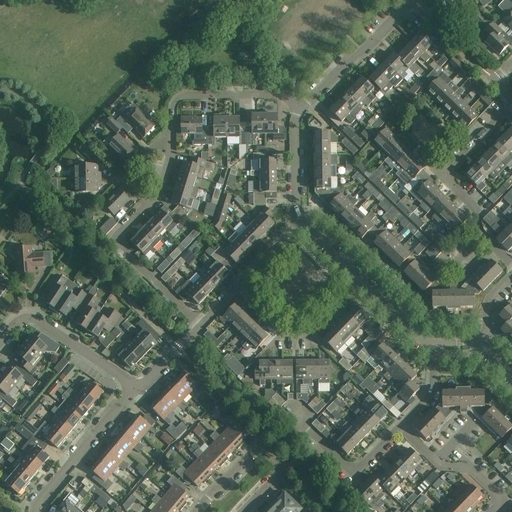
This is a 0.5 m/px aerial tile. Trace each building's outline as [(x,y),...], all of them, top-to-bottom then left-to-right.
[(511,1),(510,0),(505,0),(498,7),(508,17),(503,22),(511,30),(511,1)] [(489,27),(493,23),(478,8),(477,9),(473,5),(464,13),(471,20),(473,18),(486,31),(489,27)] [(495,32),(485,42),(499,55),(509,45),(498,36),(503,31),(493,23),(489,27),(495,32)] [(411,40),(412,41),(424,53),(432,44),(436,48),(441,44),(431,34),(426,38),(421,33),(419,31),(411,40)] [(416,61),(420,57),(426,63),(430,58),(424,53),(412,41),(404,49),(416,61)] [(404,49),(397,57),(408,69),(415,75),(419,71),(413,65),(416,61),(404,49)] [(385,62),(402,79),(406,75),(404,73),(408,69),(397,57),(393,54),(385,62)] [(441,68),(448,61),(443,56),(436,63),(441,68)] [(385,62),(377,71),(393,86),(394,88),(402,79),(385,62)] [(430,74),(434,78),(442,70),(438,66),(430,74)] [(380,90),(385,86),(389,90),(393,86),(377,71),(369,79),(380,90)] [(451,82),(443,74),(426,91),(434,99),(447,86),(451,82)] [(360,76),(352,85),(371,103),(375,99),(369,93),(373,89),(360,76)] [(140,82),(142,87),(149,84),(148,79),(140,82)] [(163,98),(174,97),(172,85),(162,87),(163,98)] [(344,93),(361,109),(365,105),(367,107),(371,103),(352,85),(344,93)] [(454,94),(447,86),(434,99),(442,106),(454,94)] [(336,101),(337,103),(354,118),(362,110),(361,109),(344,93),(336,101)] [(454,94),(442,106),(450,114),(462,101),(454,94)] [(480,98),(489,107),(493,103),(484,94),(480,98)] [(470,109),(462,101),(450,114),(458,121),(470,109)] [(341,122),(345,118),(351,124),(355,120),(354,118),(337,103),(329,111),(341,122)] [(137,109),(126,121),(118,114),(114,119),(117,122),(116,122),(122,129),(128,134),(133,128),(143,138),(155,126),(137,109)] [(466,129),(478,116),(470,109),(458,121),(466,129)] [(252,115),(252,128),(252,131),(245,131),(245,146),(253,146),(253,141),(255,141),(257,137),(257,135),(264,135),(264,115),(264,112),(252,112),(252,115)] [(214,132),(207,132),(208,145),(214,145),(214,138),(227,138),(227,119),(227,113),(226,113),(226,114),(220,114),(220,115),(214,115),(214,132)] [(277,115),(264,115),(264,135),(273,134),(273,141),(284,141),(284,132),(277,132),(277,115)] [(373,120),(372,121),(380,128),(384,124),(379,120),(379,121),(373,115),(371,118),(373,120)] [(122,129),(116,122),(111,117),(105,123),(117,134),(122,129)] [(182,134),(192,134),(192,140),(190,142),(190,145),(208,145),(207,132),(202,132),(201,119),(190,119),(190,118),(181,118),(182,134)] [(239,118),(227,119),(227,138),(239,138),(239,146),(245,146),(245,131),(239,131),(239,118)] [(380,128),(372,121),(369,124),(372,127),(377,132),(380,128)] [(382,149),(394,137),(386,129),(374,141),(382,149)] [(313,144),(330,144),(329,132),(313,132),(313,144)] [(497,142),(509,154),(511,156),(511,141),(505,134),(497,142)] [(108,146),(124,161),(134,151),(118,135),(108,146)] [(355,136),(351,140),(360,149),(364,144),(355,136)] [(382,149),(389,156),(402,144),(394,137),(382,149)] [(340,143),(349,152),(353,147),(345,139),(340,143)] [(511,156),(509,154),(497,142),(489,150),(501,162),(505,165),(511,157),(511,156)] [(94,155),(84,145),(83,144),(79,150),(89,160),(94,155)] [(330,144),(313,144),(314,155),(330,155),(330,144)] [(390,164),(393,168),(409,152),(402,144),(389,156),(384,162),(388,166),(390,164)] [(357,151),(353,147),(349,152),(353,155),(357,151)] [(481,158),(493,170),(501,162),(489,150),(481,158)] [(409,152),(393,168),(394,168),(398,172),(395,174),(399,178),(405,172),(417,159),(409,152)] [(258,160),(258,171),(276,171),(275,160),(266,160),(265,154),(253,154),(253,160),(258,160)] [(330,155),(314,155),(314,167),(330,166),(330,155)] [(182,162),(179,172),(196,178),(201,180),(205,169),(212,171),(214,165),(191,158),(190,164),(182,162)] [(481,158),(473,167),(485,178),(489,174),(494,180),(498,176),(492,171),(493,170),(481,158)] [(404,188),(409,193),(419,183),(414,178),(425,167),(417,159),(405,172),(399,178),(407,186),(404,188)] [(356,168),(360,171),(365,167),(361,163),(356,168)] [(485,178),(473,167),(470,164),(462,172),(477,187),(476,188),(481,192),(486,187),(481,182),(485,178)] [(75,180),(100,179),(100,174),(97,174),(97,166),(75,166),(75,180)] [(330,166),(314,167),(314,179),(330,179),(330,178),(336,178),(336,166),(330,166)] [(360,171),(364,175),(367,179),(374,172),(372,171),(370,173),(365,167),(360,171)] [(367,179),(375,186),(380,182),(384,178),(380,174),(379,176),(377,173),(379,171),(378,170),(376,172),(375,171),(374,172),(367,179)] [(258,177),(258,182),(276,182),(276,171),(258,171),(250,172),(251,177),(258,177)] [(193,188),(196,178),(179,172),(176,183),(193,188)] [(356,179),(360,175),(357,173),(352,179),(354,181),(356,179)] [(100,179),(75,180),(75,193),(97,192),(97,185),(100,184),(100,179)] [(330,179),(314,179),(314,190),(315,190),(315,193),(324,202),(329,197),(337,189),(330,189),(330,179)] [(419,183),(409,193),(421,205),(437,189),(429,181),(423,187),(419,183)] [(254,194),(253,194),(253,200),(266,200),(266,193),(276,192),(276,182),(258,182),(253,182),(254,194)] [(380,182),(375,186),(383,194),(386,191),(388,189),(380,182)] [(503,195),(511,187),(506,182),(498,191),(503,195)] [(176,183),(172,193),(189,199),(189,198),(193,188),(176,183)] [(367,192),(371,195),(376,191),(368,184),(364,188),(368,191),(367,192)] [(328,207),(336,215),(352,199),(349,195),(345,198),(341,194),(342,193),(338,189),(337,189),(329,197),(333,201),(328,207)] [(427,205),(432,209),(444,197),(437,189),(421,205),(424,208),(427,205)] [(129,200),(118,190),(104,205),(114,215),(129,200)] [(376,191),(371,195),(375,199),(379,195),(376,191)] [(499,199),(503,195),(498,191),(494,195),(499,199)] [(189,199),(172,193),(169,204),(177,206),(172,212),(181,221),(190,211),(191,211),(194,200),(189,198),(189,199)] [(226,208),(228,210),(232,197),(224,194),(220,206),(226,208)] [(266,206),(266,200),(253,200),(253,194),(248,194),(249,199),(249,205),(254,205),(254,206),(266,206)] [(511,206),(511,198),(507,194),(503,198),(511,207),(511,206)] [(213,195),(211,204),(217,206),(220,197),(213,195)] [(245,203),(241,200),(237,197),(234,200),(241,207),(245,203)] [(435,221),(452,204),(444,197),(432,209),(436,213),(432,218),(435,221)] [(336,215),(345,223),(357,210),(353,207),(358,202),(354,198),(353,199),(352,199),(336,215)] [(94,205),(89,200),(79,210),(84,215),(94,205)] [(413,213),(401,201),(396,206),(408,218),(413,213)] [(217,207),(217,206),(211,204),(207,203),(204,214),(213,217),(216,206),(217,207)] [(443,220),(447,224),(459,211),(452,204),(435,221),(439,224),(443,220)] [(169,234),(181,221),(172,212),(165,206),(161,211),(160,210),(152,218),(165,230),(169,234)] [(220,206),(216,218),(222,220),(224,222),(228,210),(226,208),(220,206)] [(386,222),(388,220),(396,211),(392,207),(381,218),(386,222)] [(274,225),(267,218),(272,214),(265,208),(261,212),(254,220),(266,232),(274,225)] [(345,223),(353,231),(365,218),(357,210),(345,223)] [(401,216),(396,211),(388,220),(393,224),(401,216)] [(468,219),(459,211),(447,224),(452,228),(447,233),(452,237),(457,232),(456,231),(468,219)] [(371,212),(365,218),(353,231),(361,239),(373,226),(370,222),(375,217),(371,212)] [(408,218),(416,225),(420,221),(413,214),(408,218)] [(496,224),(491,219),(487,215),(482,220),(491,229),(496,224)] [(117,224),(111,218),(99,230),(106,235),(117,224)] [(165,230),(152,218),(144,226),(161,242),(164,239),(160,235),(165,230)] [(223,226),(224,222),(222,220),(216,218),(215,223),(212,226),(222,234),(224,232),(220,229),(223,226)] [(266,233),(266,232),(254,220),(246,228),(260,242),(267,234),(266,233)] [(420,221),(416,225),(420,229),(424,225),(420,221)] [(511,223),(503,231),(511,239),(511,223)] [(414,236),(418,232),(410,224),(406,229),(414,236)] [(144,226),(137,233),(153,249),(161,242),(144,226)] [(256,246),(260,242),(246,228),(238,236),(251,248),(255,245),(256,246)] [(498,231),(498,234),(500,235),(495,240),(507,252),(511,246),(511,239),(503,231),(500,229),(498,231)] [(382,252),(398,235),(395,231),(390,236),(386,231),(373,244),(382,252)] [(414,236),(421,243),(413,251),(418,256),(430,244),(418,232),(414,236)] [(427,236),(431,240),(436,236),(432,232),(427,236)] [(137,233),(129,241),(145,257),(151,251),(153,254),(156,252),(153,249),(137,233)] [(251,248),(238,236),(236,233),(228,241),(231,243),(244,256),(246,254),(247,255),(251,250),(250,249),(251,248)] [(181,244),(185,249),(194,239),(190,235),(181,244)] [(382,252),(390,260),(402,247),(399,244),(403,239),(398,235),(382,252)] [(435,244),(439,239),(436,236),(431,240),(435,244)] [(220,248),(215,252),(224,261),(228,257),(236,264),(244,256),(231,243),(223,251),(220,248)] [(402,247),(390,260),(399,268),(411,255),(407,252),(411,247),(407,243),(403,248),(402,247)] [(430,249),(438,256),(442,251),(435,244),(430,249)] [(173,253),(177,257),(185,249),(180,245),(173,253)] [(15,249),(15,252),(12,256),(16,259),(17,275),(33,274),(33,267),(43,266),(42,254),(32,254),(31,248),(15,249)] [(438,256),(430,249),(425,253),(433,261),(438,256)] [(216,261),(213,264),(209,261),(205,266),(208,269),(221,282),(229,274),(228,273),(232,269),(224,261),(215,252),(211,256),(216,261)] [(173,253),(165,260),(165,261),(170,265),(177,257),(173,253)] [(184,254),(181,258),(185,262),(189,259),(184,254)] [(157,269),(166,258),(162,255),(153,265),(157,269)] [(185,262),(181,258),(173,266),(178,270),(185,262)] [(170,265),(165,261),(156,269),(161,274),(170,265)] [(422,266),(420,267),(414,262),(403,273),(424,293),(425,292),(428,295),(432,295),(432,309),(446,308),(446,311),(460,311),(460,308),(474,308),(474,295),(477,295),(481,291),(482,292),(502,272),(491,261),(485,266),(483,265),(462,287),(444,287),(422,266)] [(165,283),(178,270),(173,266),(161,279),(165,283)] [(213,290),(221,282),(208,269),(201,277),(213,290)] [(213,290),(201,277),(197,274),(189,281),(206,297),(213,290)] [(49,308),(54,312),(73,284),(68,281),(66,282),(56,275),(48,287),(54,290),(45,303),(51,306),(49,308)] [(6,293),(5,291),(9,286),(0,278),(0,296),(1,296),(3,297),(6,293)] [(198,305),(206,297),(189,281),(181,289),(180,287),(174,292),(184,302),(189,297),(198,305)] [(73,284),(54,312),(59,315),(60,313),(66,316),(74,304),(79,307),(87,296),(77,289),(78,287),(73,284)] [(42,285),(37,294),(41,296),(46,288),(42,285)] [(87,331),(98,315),(92,311),(99,301),(89,295),(80,308),(85,311),(77,324),(87,331)] [(511,316),(511,303),(511,302),(499,315),(507,322),(511,316)] [(226,322),(230,326),(243,314),(234,305),(220,320),(224,324),(226,322)] [(347,316),(360,328),(368,320),(355,307),(347,316)] [(103,318),(98,315),(87,331),(97,337),(106,325),(112,330),(121,316),(110,309),(103,318)] [(230,326),(239,334),(251,322),(243,314),(230,326)] [(360,328),(347,316),(339,324),(352,336),(360,328)] [(511,316),(507,322),(500,329),(508,337),(511,332),(511,316)] [(135,340),(147,352),(152,347),(152,348),(156,344),(153,340),(157,336),(141,321),(137,325),(143,331),(135,340)] [(239,334),(247,342),(259,330),(251,322),(239,334)] [(352,336),(339,324),(331,332),(344,344),(352,336)] [(377,328),(369,337),(373,341),(382,332),(377,328)] [(116,329),(111,333),(116,338),(121,334),(116,329)] [(267,338),(259,330),(247,342),(255,350),(267,338)] [(203,336),(213,345),(217,340),(208,331),(203,336)] [(344,344),(331,332),(323,341),(336,353),(344,344)] [(116,338),(111,333),(101,344),(106,349),(116,338)] [(32,335),(24,344),(39,357),(44,352),(55,353),(60,346),(43,335),(38,340),(32,335)] [(365,349),(373,341),(369,337),(361,345),(364,348),(365,349)] [(147,352),(135,340),(127,348),(139,360),(147,352)] [(41,358),(39,357),(24,344),(23,346),(21,346),(18,348),(19,350),(16,354),(23,359),(19,364),(32,375),(37,370),(34,367),(41,358)] [(371,357),(379,365),(391,352),(383,344),(371,357)] [(123,345),(115,354),(131,370),(136,365),(135,365),(139,360),(127,348),(123,345)] [(379,365),(387,373),(400,360),(391,352),(379,365)] [(227,362),(231,358),(227,354),(223,359),(227,362)] [(369,359),(364,355),(360,359),(364,364),(369,359)] [(59,374),(69,362),(64,358),(54,370),(59,374)] [(245,370),(232,358),(225,365),(238,378),(245,370)] [(338,363),(347,372),(352,367),(343,359),(338,363)] [(392,377),(395,381),(408,368),(400,360),(387,373),(383,377),(388,381),(392,377)] [(318,379),(318,384),(329,384),(329,361),(317,362),(318,379)] [(259,375),(259,380),(259,386),(265,386),(265,380),(271,380),(270,362),(254,363),(254,375),(259,375)] [(277,385),(281,385),(281,362),(270,362),(271,380),(276,380),(277,385)] [(292,362),(281,362),(281,385),(292,384),(292,362)] [(302,385),(307,385),(307,362),(295,362),(296,379),(302,379),(302,385)] [(312,379),(318,379),(317,362),(307,362),(307,385),(312,385),(312,379)] [(7,364),(0,372),(0,373),(15,386),(22,378),(33,387),(37,382),(23,369),(19,374),(7,364)] [(63,375),(69,380),(70,380),(78,370),(71,365),(63,375)] [(398,394),(410,382),(416,376),(408,368),(395,381),(399,384),(394,390),(398,394)] [(348,372),(344,376),(343,381),(347,384),(353,377),(352,377),(348,372)] [(15,386),(0,373),(0,389),(3,392),(0,396),(0,397),(12,408),(17,402),(8,395),(15,386)] [(177,376),(173,380),(189,395),(194,389),(199,394),(205,388),(200,383),(197,386),(184,373),(178,378),(177,376)] [(364,380),(358,374),(352,380),(359,386),(364,380)] [(69,380),(63,375),(59,379),(66,384),(69,380)] [(82,390),(97,403),(100,399),(99,398),(104,393),(86,378),(82,383),(85,387),(82,390)] [(189,395),(173,380),(170,383),(171,385),(167,390),(185,409),(188,406),(183,401),(189,395)] [(410,382),(398,394),(406,402),(418,390),(410,382)] [(347,384),(343,388),(348,392),(351,388),(347,384)] [(374,388),(373,387),(369,392),(377,399),(381,395),(377,391),(379,390),(375,386),(374,388)] [(447,422),(457,412),(457,405),(460,405),(461,414),(467,414),(466,405),(470,405),(470,411),(480,421),(482,420),(490,427),(487,429),(491,433),(494,431),(502,439),(511,428),(511,426),(493,408),(492,409),(488,405),(484,405),(484,392),(470,392),(470,389),(456,389),(456,392),(442,393),(442,406),(438,406),(435,409),(434,409),(414,429),(426,440),(434,432),(436,434),(440,430),(438,428),(445,420),(447,422)] [(94,406),(97,403),(82,390),(79,394),(74,392),(70,397),(88,411),(92,406),(94,406)] [(160,393),(156,397),(172,412),(178,406),(186,414),(189,412),(185,409),(167,390),(162,395),(160,393)] [(83,417),(88,411),(70,397),(66,393),(62,397),(66,401),(69,405),(66,409),(81,421),(84,418),(83,417)] [(271,398),(280,407),(285,403),(276,393),(271,398)] [(307,394),(296,394),(296,400),(302,400),(305,404),(307,402),(307,394)] [(390,403),(381,395),(377,399),(385,408),(390,403)] [(31,397),(21,410),(28,415),(37,402),(31,397)] [(172,412),(156,397),(153,401),(155,402),(150,407),(169,426),(171,423),(166,418),(172,412)] [(307,406),(312,410),(321,401),(316,397),(307,406)] [(366,410),(378,423),(387,414),(369,397),(365,400),(370,406),(366,410)] [(267,402),(268,403),(267,404),(275,413),(280,407),(271,398),(267,402)] [(325,406),(321,401),(312,410),(317,415),(325,406)] [(329,407),(334,411),(337,407),(333,403),(329,407)] [(390,403),(385,408),(397,418),(401,414),(390,403)] [(51,412),(55,415),(72,430),(77,424),(78,425),(81,421),(66,409),(63,412),(59,410),(55,407),(51,412)] [(358,418),(370,431),(378,423),(366,410),(358,418)] [(231,425),(226,431),(241,446),(245,443),(243,441),(248,436),(235,422),(238,419),(233,413),(232,415),(226,420),(231,425)] [(68,435),(72,430),(55,415),(47,424),(66,440),(69,436),(68,435)] [(130,419),(127,423),(143,437),(148,431),(154,435),(157,432),(151,427),(137,415),(132,420),(130,419)] [(23,418),(18,423),(22,427),(33,436),(37,431),(23,418)] [(358,418),(350,427),(362,439),(370,431),(358,418)] [(311,425),(321,433),(325,429),(316,420),(311,425)] [(0,428),(8,434),(12,430),(1,421),(0,421),(0,428)] [(143,437),(127,423),(124,426),(126,428),(121,433),(141,450),(144,448),(138,443),(143,437)] [(342,435),(355,447),(362,439),(350,427),(346,423),(342,427),(346,431),(342,435)] [(63,443),(66,440),(47,424),(40,433),(50,443),(57,448),(62,443),(63,443)] [(177,429),(175,429),(171,425),(166,431),(175,441),(182,434),(177,429)] [(238,450),(241,446),(226,431),(220,437),(215,432),(212,434),(231,453),(236,448),(238,450)] [(115,437),(111,441),(128,455),(133,449),(139,453),(141,450),(121,433),(117,439),(115,437)] [(226,458),(231,453),(212,434),(210,437),(215,442),(209,448),(225,463),(228,460),(226,458)] [(330,439),(334,443),(347,455),(355,447),(342,435),(338,439),(334,435),(330,439)] [(27,455),(42,468),(45,464),(44,463),(49,457),(43,452),(38,448),(42,444),(33,436),(28,442),(30,444),(28,448),(30,452),(27,455)] [(128,455),(111,441),(108,445),(110,446),(106,452),(126,469),(128,466),(123,461),(128,455)] [(191,447),(192,448),(196,452),(198,450),(200,448),(195,444),(191,447)] [(198,459),(192,465),(208,480),(211,477),(209,475),(215,470),(196,452),(192,448),(192,449),(191,448),(189,450),(198,459)] [(196,452),(215,470),(219,465),(221,467),(225,463),(209,448),(203,454),(198,450),(196,452)] [(422,469),(419,465),(422,462),(409,449),(402,457),(414,470),(418,473),(422,469)] [(99,456),(96,459),(113,473),(118,467),(124,472),(126,469),(106,452),(101,457),(99,456)] [(39,471),(42,468),(27,455),(24,459),(20,457),(16,461),(33,476),(38,471),(39,471)] [(406,478),(414,470),(402,457),(393,466),(406,478)] [(113,473),(96,459),(93,463),(95,465),(90,470),(104,483),(102,485),(108,490),(113,484),(107,480),(113,473)] [(29,481),(33,476),(16,461),(12,466),(15,470),(12,473),(27,486),(30,482),(29,481)] [(204,484),(208,480),(192,465),(187,471),(182,466),(175,473),(180,478),(184,474),(197,488),(202,482),(204,484)] [(385,474),(398,487),(406,478),(393,466),(385,474)] [(148,471),(143,467),(139,471),(138,473),(143,477),(148,471)] [(418,487),(435,471),(431,467),(414,483),(418,487)] [(434,472),(426,481),(430,485),(438,477),(434,472)] [(24,489),(27,486),(12,473),(9,477),(5,475),(0,480),(18,495),(23,489),(24,489)] [(451,482),(454,479),(449,473),(446,473),(440,478),(444,482),(447,478),(451,482)] [(398,487),(385,474),(378,482),(377,482),(384,489),(390,495),(398,487)] [(167,493),(184,507),(187,504),(185,502),(189,497),(175,484),(178,480),(173,476),(167,483),(172,487),(167,493)] [(377,482),(378,482),(372,476),(364,485),(380,500),(384,496),(381,493),(384,489),(377,482)] [(94,486),(85,479),(81,483),(85,487),(79,495),(84,499),(94,486)] [(439,480),(435,483),(432,486),(437,491),(443,484),(439,480)] [(430,485),(426,481),(418,489),(422,493),(430,485)] [(380,500),(364,485),(356,493),(368,506),(372,502),(375,505),(380,500)] [(463,495),(475,507),(479,503),(477,501),(481,496),(471,486),(463,495)] [(407,497),(414,492),(411,488),(404,494),(407,497)] [(94,493),(99,497),(103,493),(98,489),(94,493)] [(103,493),(99,497),(107,504),(111,500),(103,493)] [(154,498),(170,511),(176,511),(178,510),(180,511),(184,507),(167,493),(162,500),(156,495),(154,498)] [(414,493),(409,498),(414,502),(418,498),(414,493)] [(152,511),(151,511),(170,511),(154,498),(150,495),(147,498),(157,506),(152,511)] [(475,507),(463,495),(455,503),(464,511),(466,511),(470,508),(472,510),(475,507)] [(423,496),(419,500),(410,510),(412,511),(416,511),(427,500),(423,496)] [(285,497),(270,511),(299,511),(300,511),(285,497)] [(72,511),(77,507),(68,500),(63,506),(61,505),(57,510),(58,511),(57,511),(72,511)] [(113,511),(115,511),(118,507),(114,503),(110,506),(111,507),(109,509),(111,511),(113,511)] [(464,511),(455,503),(447,511),(448,511),(464,511)]
